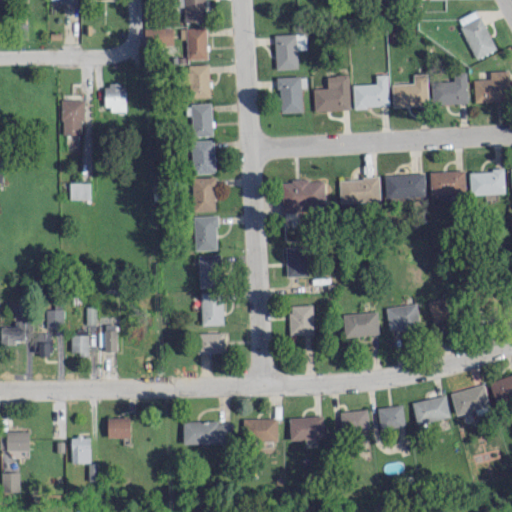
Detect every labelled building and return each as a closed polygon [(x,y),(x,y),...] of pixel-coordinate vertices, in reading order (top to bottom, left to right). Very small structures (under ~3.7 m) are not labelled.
[(205,0),(177,0),(177,6),(183,5),(184,21),(206,20),(205,0)] [(496,48),(477,9),(457,18),(475,58),(496,48)] [(147,45),(174,44),(173,26),(147,27),(147,45)] [(187,58),(207,58),(207,27),(181,27),(181,38),(187,37),(187,58)] [(297,48),(307,48),(306,32),(274,33),(276,68),(298,68),(297,48)] [(210,96),(209,63),(188,64),(189,96),(210,96)] [(473,79),(474,101),(509,100),(508,70),(490,70),(490,78),(473,79)] [(467,102),(467,71),(453,71),(453,80),(431,81),(432,103),(467,102)] [(352,83),(353,106),(389,105),(388,73),(376,74),(376,83),(352,83)] [(391,83),(392,105),(428,104),(427,73),(413,73),(413,82),(391,83)] [(314,110),(350,108),(348,74),(327,75),(327,87),(313,87),(314,110)] [(301,76),(278,76),(279,112),(302,111),(301,76)] [(105,109),(126,109),(125,83),(104,84),(105,109)] [(62,134),(83,133),(82,99),(61,99),(62,134)] [(192,134),(212,134),(212,103),(186,103),(186,114),(191,114),(192,134)] [(214,139),(191,139),(192,172),(215,172),(214,139)] [(430,194),(465,192),(465,169),(430,171),(430,194)] [(469,170),(470,194),(505,192),(504,169),(469,170)] [(424,173),(384,174),(385,196),(425,195),(424,173)] [(215,176),(192,176),(193,210),(215,210),(215,176)] [(339,178),(340,201),(379,200),(378,177),(339,178)] [(282,210),(325,208),(324,179),(281,180),(282,210)] [(90,181),(69,181),(69,198),(89,198),(90,181)] [(217,249),(216,214),(193,215),(195,250),(217,249)] [(284,240),(299,239),(298,226),(284,227),(284,240)] [(285,246),(286,275),(308,275),(307,246),(285,246)] [(219,253),(198,254),(199,286),(220,285),(219,253)] [(202,324),(223,323),(221,290),(200,291),(202,324)] [(432,322),(453,317),(448,295),(428,299),(432,322)] [(64,326),(63,302),(54,302),(55,308),(45,308),(46,327),(64,326)] [(389,330),(419,326),(415,302),(385,307),(389,330)] [(312,304),(289,304),(290,334),(314,333),(312,304)] [(96,323),(96,305),(86,305),(86,323),(96,323)] [(343,312),(344,335),(378,333),(377,311),(343,312)] [(15,325),(0,326),(1,344),(15,344),(15,339),(27,339),(26,320),(14,320),(15,325)] [(116,351),(117,324),(105,323),(104,350),(116,351)] [(35,353),(50,354),(50,332),(35,331),(35,353)] [(196,332),(197,352),(225,351),(225,331),(196,332)] [(71,353),(89,353),(89,334),(71,333),(71,353)] [(511,396),(511,372),(489,381),(496,402),(511,396)] [(455,412),(489,406),(485,384),(451,390),(455,412)] [(450,416),(445,394),(412,401),(417,424),(450,416)] [(404,426),(402,404),(378,406),(379,429),(404,426)] [(370,428),(366,407),(339,412),(343,432),(370,428)] [(290,439),(325,437),(324,415),(289,416),(290,439)] [(130,416),(107,417),(108,437),(130,436),(130,416)] [(278,439),(277,417),(243,418),(244,440),(278,439)] [(183,421),(183,443),(232,442),(232,420),(183,421)] [(29,449),(30,430),(7,429),(6,449),(29,449)] [(71,436),(71,462),(91,461),(90,435),(71,436)] [(89,480),(99,479),(98,462),(88,462),(89,480)] [(19,471),(2,471),(2,491),(19,491),(19,471)]
